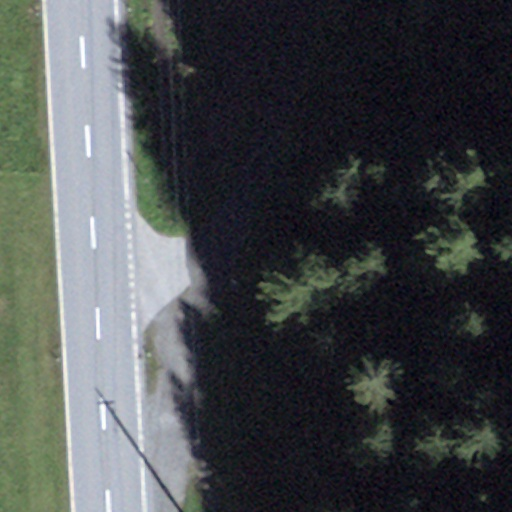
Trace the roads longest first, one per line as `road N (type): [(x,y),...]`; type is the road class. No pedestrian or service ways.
road 1 (primary): [(108,511),(83,0)]
road 2 (track): [(318,0),(269,144),(204,276),(170,306)]
